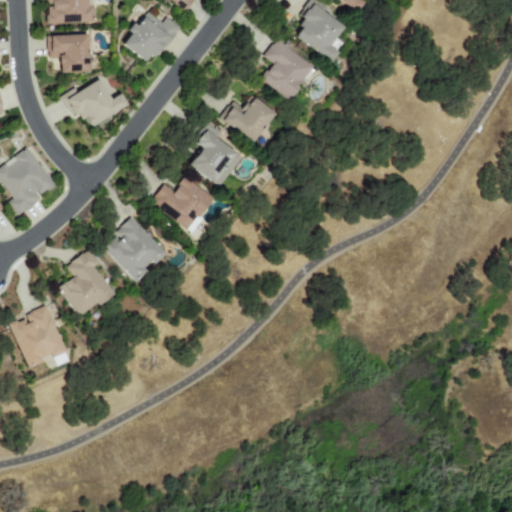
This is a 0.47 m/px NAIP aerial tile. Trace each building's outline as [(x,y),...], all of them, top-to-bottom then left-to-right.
[(39,0),(40,25),(90,23),(89,0),(39,0)] [(162,0),(181,13),(190,0),(162,0)] [(357,0),(332,0),(351,11),(357,0)] [(340,24),(307,2),(292,24),(299,29),(292,40),(326,63),(335,50),(326,45),(340,24)] [(155,24),(137,12),(116,44),(142,62),(147,54),(155,59),(177,27),(160,16),(155,24)] [(86,73),(85,34),(43,35),(44,56),(56,56),(56,74),(86,73)] [(267,62),(254,79),(287,104),(313,69),(272,38),(259,56),(267,62)] [(124,108),(115,90),(104,96),(95,78),(56,98),(66,117),(78,111),(85,127),(124,108)] [(249,145),(271,112),(247,96),(238,109),(229,103),(216,122),(249,145)] [(214,189),(236,158),(229,152),(234,145),(205,124),(190,144),(199,150),(186,168),(214,189)] [(13,216),(53,189),(24,147),(0,163),(0,187),(6,196),(1,199),(13,216)] [(211,198),(180,175),(167,192),(159,186),(145,203),(184,233),(211,198)] [(162,253),(128,217),(96,246),(130,283),(162,253)] [(69,276),(53,287),(76,320),(110,296),(90,269),(96,264),(85,249),(62,266),(69,276)] [(23,369),(63,352),(43,306),(3,323),(23,369)]
